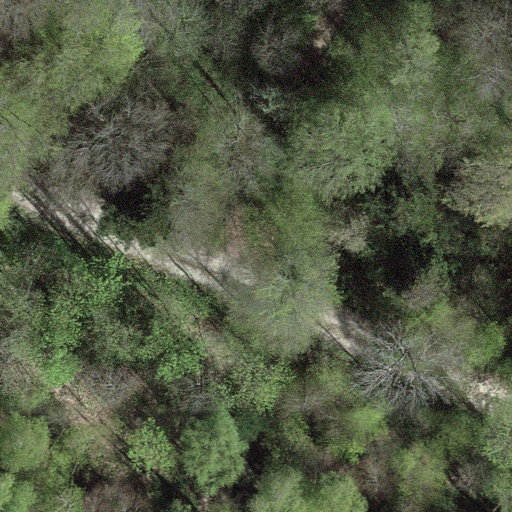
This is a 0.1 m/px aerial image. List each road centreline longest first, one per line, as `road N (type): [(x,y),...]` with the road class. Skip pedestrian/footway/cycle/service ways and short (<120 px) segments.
road 1 (track): [(511,402),(189,260),(0,161)]
road 2 (track): [(350,0),(189,260)]
